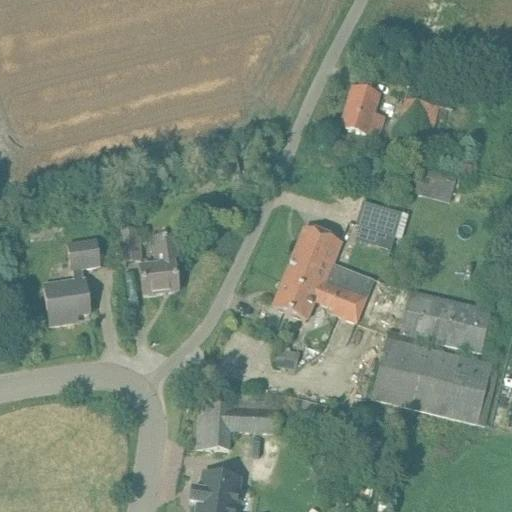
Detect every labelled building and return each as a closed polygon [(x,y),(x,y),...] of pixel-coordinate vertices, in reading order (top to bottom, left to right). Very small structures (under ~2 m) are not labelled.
[(352,91),(340,131),(366,138),(378,141),(384,121),(372,117),(378,98),(352,91)] [(446,135),(454,102),(408,91),(395,138),(438,150),(442,134),(446,135)] [(195,170),(200,187),(235,178),(230,161),(195,170)] [(439,175),(441,168),(428,165),(426,172),(420,170),(413,197),(462,209),(464,201),(475,204),(480,184),(439,175)] [(373,250),(389,254),(400,217),(362,205),(354,228),(377,235),(373,250)] [(305,231),(293,260),(313,267),(315,261),(331,268),(332,267),(340,246),(323,239),(305,231)] [(136,236),(118,238),(121,266),(139,264),(136,236)] [(140,271),(141,279),(143,299),(176,295),(173,268),(178,268),(175,239),(153,241),(154,252),(156,269),(140,271)] [(69,276),(72,275),(74,286),(43,290),(49,330),(68,327),(67,321),(89,318),(84,284),(83,285),(82,273),(99,270),(95,244),(66,248),(69,276)] [(293,260),(272,312),(291,319),(305,325),(313,305),(330,312),(328,316),(331,317),(356,327),(373,284),(348,274),(341,291),(325,285),(331,268),(315,261),(313,267),(293,260)] [(381,286),(393,289),(396,282),(384,278),(381,286)] [(387,334),(370,403),(476,428),(491,366),(415,348),(416,343),(481,359),(492,313),(410,294),(399,337),(387,334)] [(294,356),(296,348),(279,344),(278,352),(292,355),(294,356)] [(274,369),(296,374),(300,357),(294,356),(292,355),(278,352),(274,369)] [(199,407),(196,452),(228,454),(229,435),(277,437),(278,416),(291,416),(323,425),(327,410),(295,401),(279,399),(230,396),(229,409),(199,407)] [(195,511),(234,511),(239,484),(202,478),(199,494),(191,493),(188,507),(197,508),(195,511)]
